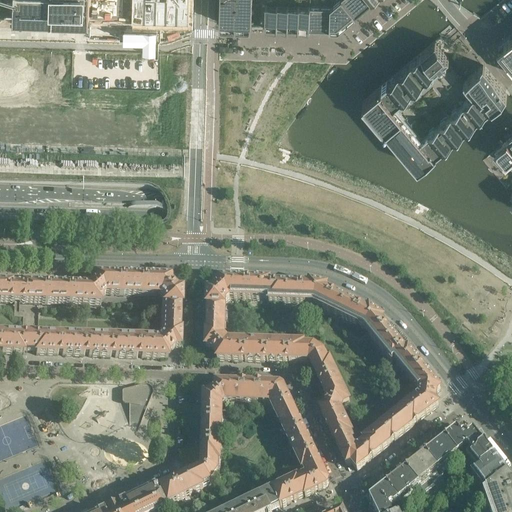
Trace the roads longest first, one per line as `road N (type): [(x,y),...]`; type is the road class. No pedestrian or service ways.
road 1 (trunk): [(0,213),(218,220),(304,233),(424,285),(511,345)]
road 2 (trunk): [(511,322),(382,243),(315,218),(226,202),(0,193)]
road 3 (tertiary): [(475,397),(400,308),(326,266),(0,252)]
road 4 (tertiary): [(0,261),(324,276),(391,313),(467,404)]
road 5 (residential): [(176,373),(290,376),(350,495)]
road 6 (residential): [(70,511),(171,461),(176,373)]
road 7 (residential): [(176,373),(0,368)]
road 8 (residential): [(350,495),(467,404)]
road 9 (unknown): [(29,369),(87,503)]
